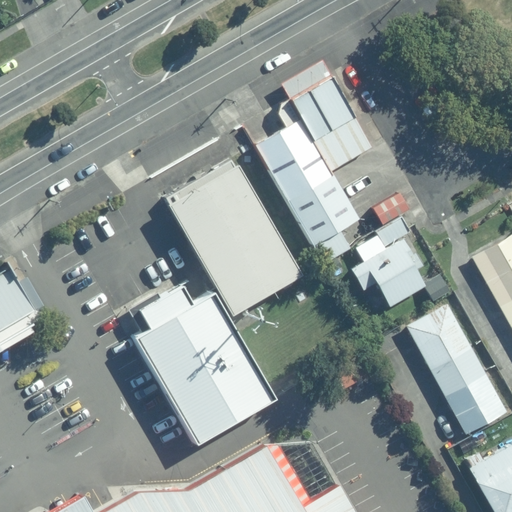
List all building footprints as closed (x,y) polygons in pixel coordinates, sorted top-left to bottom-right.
[(372,146),(330,77),(291,98),(332,168),(372,146)] [(350,224),(295,123),(255,144),(310,246),(350,224)] [(305,271),(238,149),(169,186),(236,308),(305,271)] [(378,223),(405,207),(407,206),(399,190),(369,208),(378,223)] [(438,284),(404,222),(360,246),(394,307),(438,284)] [(511,326),(511,246),(505,235),(465,256),(505,330),(511,326)] [(0,329),(43,304),(18,262),(0,272),(0,329)] [(279,396),(214,286),(139,329),(204,439),(279,396)] [(511,415),(511,409),(453,302),(409,327),(469,438),(511,415)] [(330,369),(332,375),(345,400),(375,385),(360,354),(330,369)] [(82,506),(68,481),(15,511),(341,511),(322,478),(286,499),(252,434),(177,479),(120,483),(82,506)] [(478,453),(467,459),(461,462),(468,475),(470,478),(488,511),(511,511),(511,443),(511,442),(481,458),(478,453)]
